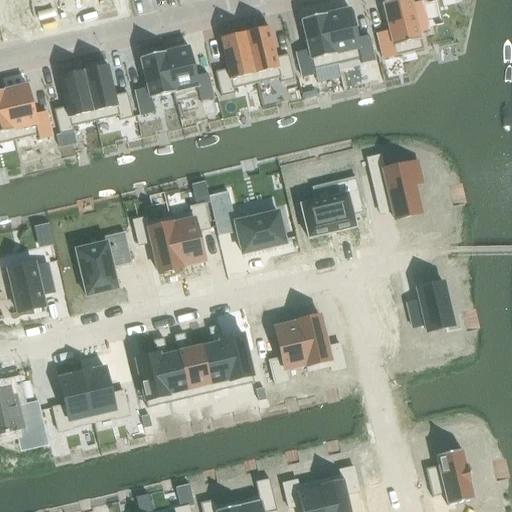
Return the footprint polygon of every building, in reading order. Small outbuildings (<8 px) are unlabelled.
[(5,0),(8,9),(24,6),(23,3),(33,0),(5,0)] [(388,32),(376,35),(382,60),(422,50),(418,33),(428,31),(421,3),(412,5),(410,0),(399,0),(382,4),(388,32)] [(349,10),(325,15),(337,70),(374,62),(368,37),(356,40),(349,10)] [(308,51),(296,54),(301,79),(315,75),(317,84),(339,79),(337,70),(325,15),(301,21),(308,51)] [(269,29),(244,35),(256,84),(279,79),(280,84),(293,80),(288,56),(276,59),(269,29)] [(227,70),(215,73),(221,98),(234,94),(233,90),(256,84),(244,35),(220,40),(227,70)] [(188,48),(164,54),(175,103),(198,98),(199,103),(213,99),(207,75),(195,78),(188,48)] [(146,89),(134,92),(140,117),(153,114),(150,100),(172,95),(174,104),(175,103),(164,54),(139,59),(146,89)] [(107,67),(83,73),(94,123),(118,117),(119,122),(132,119),(126,94),(114,97),(107,67)] [(66,109),(54,111),(60,136),(73,132),(72,128),(94,123),(83,73),(59,78),(66,109)] [(27,86),(2,92),(14,141),(37,136),(38,141),(52,138),(46,113),(34,116),(27,86)] [(0,144),(14,141),(2,92),(0,92),(0,144)] [(374,168),(360,171),(366,196),(379,193),(386,223),(412,216),(407,194),(415,193),(410,172),(377,179),(374,168)] [(315,202),(300,206),(308,240),(355,228),(352,217),(364,214),(355,179),(334,184),(337,197),(315,202)] [(227,193),(208,197),(217,237),(235,233),(236,232),(242,255),(263,250),(263,251),(273,248),(284,245),(277,214),(234,224),(234,222),(227,193)] [(191,214),(169,219),(181,269),(182,269),(182,268),(204,263),(197,233),(209,230),(203,205),(190,209),(191,214)] [(146,219),(133,222),(138,246),(151,244),(158,275),(181,269),(169,219),(147,224),(146,219)] [(105,244),(75,251),(85,296),(86,298),(88,298),(88,297),(115,291),(117,291),(117,289),(112,269),(131,264),(124,233),(103,238),(105,244)] [(34,265),(7,271),(17,314),(44,308),(41,296),(54,293),(47,265),(34,268),(34,265)] [(410,303),(398,306),(404,331),(416,328),(418,335),(444,328),(434,285),(408,292),(410,303)] [(311,319),(288,324),(299,369),(320,364),(322,371),(336,367),(330,343),(318,346),(311,319)] [(272,357),(259,360),(265,384),(279,381),(277,373),(297,368),(298,369),(299,369),(288,324),(287,324),(287,325),(265,330),(272,357)] [(193,348),(191,349),(201,388),(221,384),(222,384),(212,342),(213,342),(210,328),(200,330),(204,346),(194,349),(193,349),(193,348)] [(176,336),(166,339),(169,354),(170,354),(180,393),(201,388),(191,349),(179,352),(176,336)] [(213,342),(212,342),(222,384),(244,379),(234,337),(213,342)] [(155,341),(145,343),(148,357),(149,357),(159,399),(160,398),(179,394),(180,393),(170,354),(169,354),(158,357),(155,341)] [(148,357),(127,362),(137,404),(159,399),(149,357),(148,357)] [(90,371),(81,373),(93,424),(115,419),(115,420),(129,417),(123,393),(110,395),(104,369),(90,372),(90,371)] [(64,406),(52,409),(58,434),(72,430),(71,429),(93,424),(81,373),(72,376),(58,380),(64,406)] [(15,390),(0,392),(0,432),(14,428),(17,442),(44,435),(37,407),(19,411),(15,390)] [(255,390),(247,392),(250,404),(258,402),(255,390)] [(140,418),(132,419),(135,431),(143,429),(140,418)] [(430,456),(425,433),(409,436),(415,460),(430,456)] [(430,472),(417,475),(423,500),(436,497),(438,508),(465,502),(462,490),(464,489),(459,471),(458,472),(455,459),(428,465),(430,472)] [(334,484),(312,489),(317,511),(341,511),(339,501),(351,498),(346,473),(332,477),(334,484)] [(288,487),(275,490),(279,511),(291,511),(293,511),(317,511),(312,489),(311,489),(311,490),(290,495),(288,487)] [(230,508),(229,508),(230,511),(267,511),(263,493),(249,496),(251,504),(231,509),(230,508)]
